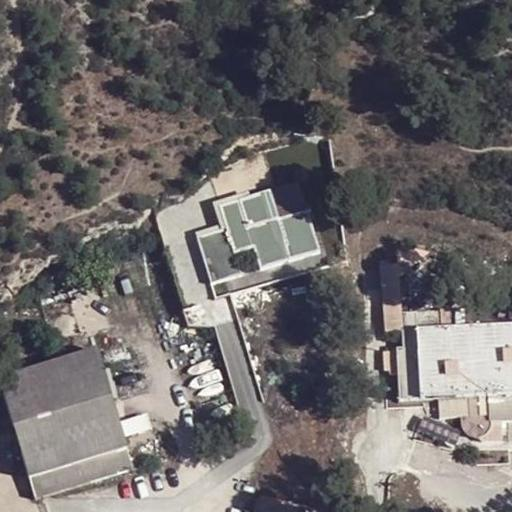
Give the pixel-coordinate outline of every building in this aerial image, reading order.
[(318,251),(307,206),(276,213),(269,187),(216,199),(224,230),(196,237),(206,278),(318,251)] [(53,338),(77,333),(70,296),(46,301),(53,338)] [(440,311),(384,315),(385,332),(402,330),(404,348),(397,348),(396,351),(385,351),(386,374),(397,373),(400,401),(440,398),(443,418),(464,416),(463,422),(477,437),(496,421),(511,420),(511,322),(440,327),(440,311)] [(0,375),(0,380),(29,475),(124,447),(94,347),(0,375)] [(124,447),(29,475),(38,501),(132,473),(124,447)]
